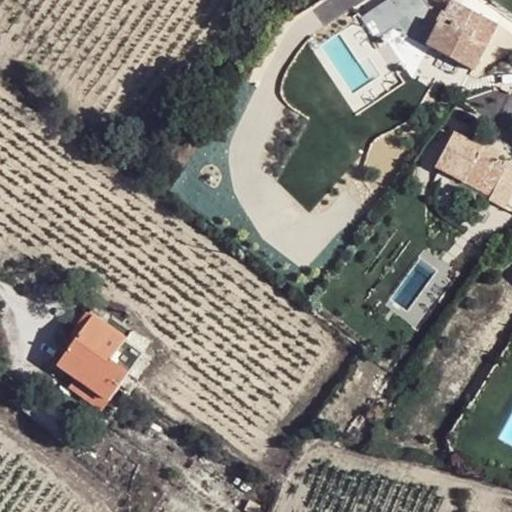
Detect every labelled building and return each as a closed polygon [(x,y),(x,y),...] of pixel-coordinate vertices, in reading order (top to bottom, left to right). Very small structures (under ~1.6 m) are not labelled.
[(465,25),(472,12),(453,2),(442,24),(445,26),(450,17),(465,25)] [(473,70),(497,26),(472,12),(465,25),(450,17),(445,26),(442,24),(430,47),(473,70)] [(456,132),(436,167),(465,183),(472,170),(498,184),(490,200),(505,208),(511,195),(511,163),(498,156),(501,152),(475,138),(474,142),(456,132)] [(77,377),(108,401),(129,372),(111,359),(125,339),(93,316),(59,366),(77,377)] [(499,382),(504,374),(498,371),(494,378),(499,382)] [(101,411),(108,401),(77,377),(69,389),(101,411)]
